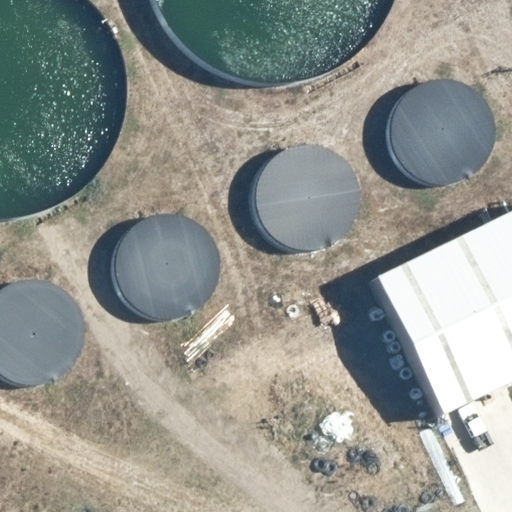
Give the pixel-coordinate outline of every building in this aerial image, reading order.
[(0,0),(0,219),(20,217),(41,210),(60,199),(77,185),(92,168),(104,149),(112,128),(116,106),(116,84),(113,62),(105,41),(95,21),(81,4),(76,0),(0,0)] [(254,88),(276,88),(291,86),(298,85),(320,77),(339,66),(357,52),(372,35),(383,16),(389,0),(145,0),(149,12),(160,32),(174,49),(191,64),(211,76),(232,84),(254,88)] [(430,182),(439,182),(448,181),(456,179),(464,175),(471,169),(477,163),(482,156),(486,148),(488,139),(488,130),(487,121),(485,113),(481,105),(475,98),(469,92),(462,87),(454,84),(445,82),(436,81),(427,82),(419,85),(411,89),(404,94),(398,100),(393,108),(390,116),(388,124),(387,133),(388,142),(391,150),(395,158),(400,165),(406,171),(414,176),(422,180),(430,182)] [(511,377),(511,208),(357,282),(423,420),(511,377)] [(162,318),(171,318),(178,316),(180,315),(188,312),(195,307),(202,300),(207,293),(211,285),(213,276),(214,267),(214,258),(211,250),(208,241),(203,234),(196,227),(189,222),(181,218),(172,216),(163,215),(154,216),(146,218),(137,221),(130,226),(124,233),(118,240),(114,248),(112,257),(111,266),(112,275),(114,283),(117,292),(122,299),(129,306),(136,311),(144,315),(153,317),(162,318)] [(38,385),(47,382),(52,379),(55,377),(62,372),(68,365),(73,357),(76,348),(78,340),(78,331),(77,322),(74,313),(69,305),(64,298),(57,292),(49,287),(40,284),(32,282),(22,282),(13,283),(5,286),(0,289),(0,379),(3,381),(11,384),(20,386),(29,386),(38,385)]
